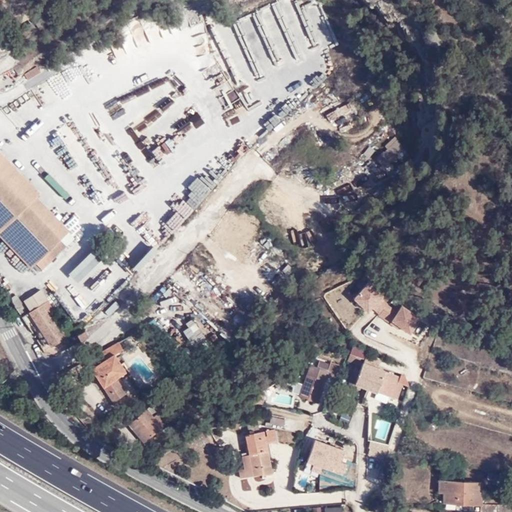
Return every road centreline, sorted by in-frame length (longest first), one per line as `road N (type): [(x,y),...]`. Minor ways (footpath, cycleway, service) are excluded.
road 1 (unknown): [(126,209),(211,151),(218,118),(185,58),(148,54),(29,137),(0,138)]
road 2 (tertiary): [(218,511),(96,450),(62,422),(0,317)]
road 3 (motorway): [(123,511),(0,439)]
